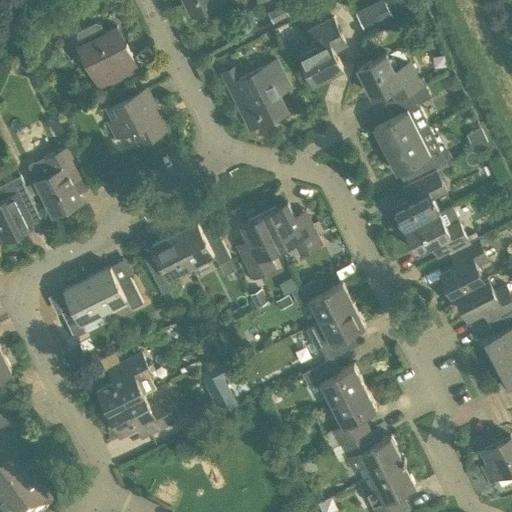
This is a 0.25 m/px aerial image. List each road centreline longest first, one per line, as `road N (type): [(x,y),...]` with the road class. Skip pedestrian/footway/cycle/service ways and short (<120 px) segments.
road 1 (residential): [(229,151),(332,182),(445,408),(438,443),(462,497),(483,511)]
road 2 (residential): [(112,491),(21,307),(33,273),(99,241),(117,211),(229,151)]
road 3 (residential): [(150,0),(229,151)]
